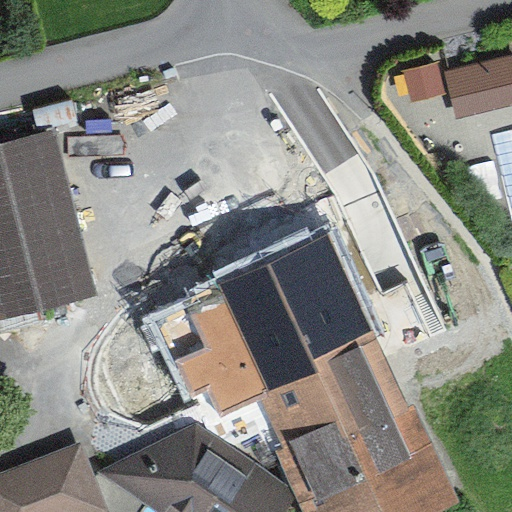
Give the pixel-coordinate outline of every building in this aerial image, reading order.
[(511,58),(449,74),(457,109),(511,95),(511,58)] [(511,203),(511,123),(502,124),(511,203)] [(0,147),(0,308),(84,287),(46,136),(0,147)] [(249,473),(290,453),(234,327),(331,283),(314,248),(284,262),(274,240),(224,264),(234,286),(158,321),(193,398),(228,386),(247,426),(207,445),(249,473)] [(390,511),(429,493),(331,283),(234,327),(290,453),(317,511),(390,511)] [(266,511),(279,493),(249,473),(207,445),(195,437),(125,472),(186,511),(192,511),(197,506),(206,511),(266,511)] [(0,479),(0,511),(81,511),(99,505),(77,449),(0,479)]
